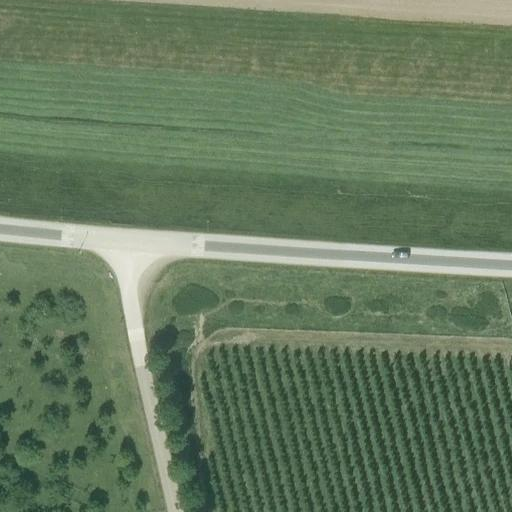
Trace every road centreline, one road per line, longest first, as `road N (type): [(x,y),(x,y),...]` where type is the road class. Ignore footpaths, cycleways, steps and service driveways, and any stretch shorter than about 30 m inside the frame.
road 1 (tertiary): [(511,266),(125,240)]
road 2 (unclassified): [(174,511),(136,339),(125,240)]
road 3 (tertiary): [(0,230),(125,240)]
